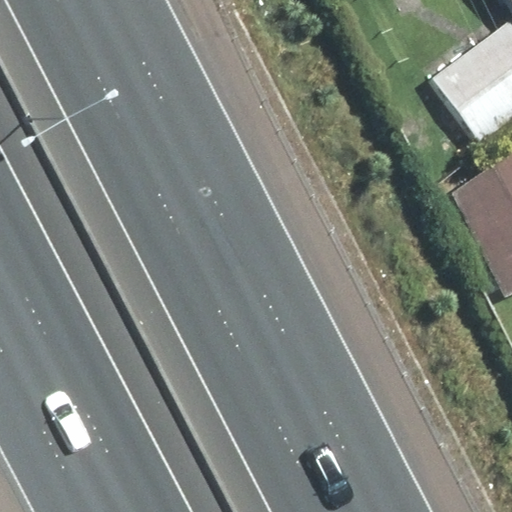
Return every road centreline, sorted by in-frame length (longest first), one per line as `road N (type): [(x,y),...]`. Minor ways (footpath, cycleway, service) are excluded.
road 1 (motorway): [(78,0),(344,511)]
road 2 (motorway): [(121,511),(0,269)]
